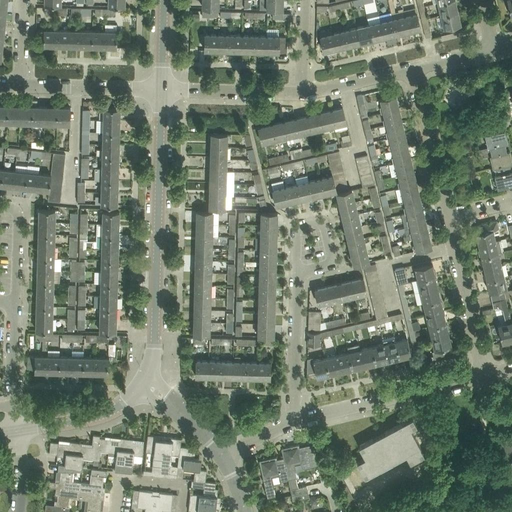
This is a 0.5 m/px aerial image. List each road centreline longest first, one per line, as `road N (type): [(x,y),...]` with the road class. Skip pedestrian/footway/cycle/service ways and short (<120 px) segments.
road 1 (tertiary): [(144,382),(155,337),(162,91)]
road 2 (residential): [(293,420),(483,378)]
road 3 (residential): [(483,378),(447,219)]
road 4 (residential): [(447,219),(416,68)]
road 5 (residential): [(296,274),(293,420)]
road 6 (residential): [(162,91),(303,93)]
road 7 (tertiary): [(16,431),(102,413),(144,382)]
road 8 (residential): [(162,91),(23,86)]
road 9 (residential): [(180,511),(183,484),(119,477),(115,511)]
